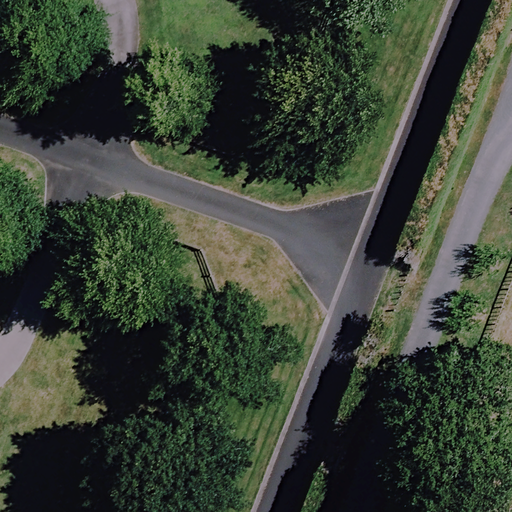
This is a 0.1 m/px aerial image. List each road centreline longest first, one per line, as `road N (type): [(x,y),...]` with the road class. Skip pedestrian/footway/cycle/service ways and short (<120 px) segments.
road 1 (unclassified): [(367,269),(0,143)]
road 2 (unclassified): [(367,269),(473,0)]
road 3 (unclassified): [(272,511),(367,269)]
